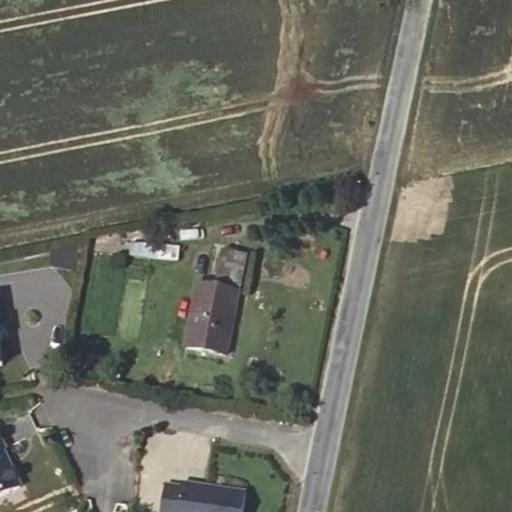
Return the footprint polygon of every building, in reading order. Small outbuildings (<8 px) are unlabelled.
[(180,246),(132,236),(128,249),(177,260),(180,246)] [(244,284),(252,252),(231,247),(223,279),(244,284)] [(233,353),(242,294),(199,287),(189,346),(233,353)] [(0,365),(9,364),(4,339),(7,338),(3,321),(1,322),(0,316),(0,365)] [(5,457),(1,449),(4,448),(0,439),(0,492),(18,485),(10,467),(7,465),(3,458),(5,457)] [(169,476),(160,511),(247,511),(251,496),(169,476)]
